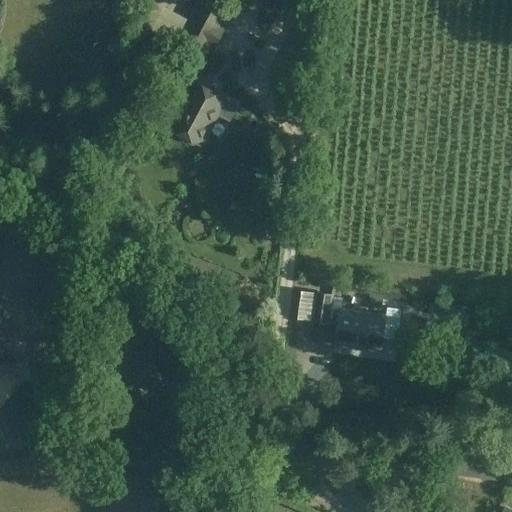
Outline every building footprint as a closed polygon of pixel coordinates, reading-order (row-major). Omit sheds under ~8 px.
[(217,23),(221,16),(196,1),(173,39),(199,55),(204,47),(207,48),(221,25),(217,23)] [(194,82),(170,127),(201,144),(226,98),(194,82)] [(331,308),(333,296),(333,295),(330,294),(330,293),(302,288),(297,319),(331,324),(328,342),(381,350),(386,316),(331,308)] [(367,291),(366,300),(365,308),(379,309),(380,293),(367,291)] [(78,317),(77,337),(108,339),(110,319),(78,317)] [(143,346),(129,355),(136,365),(130,368),(139,382),(144,379),(151,391),(165,383),(143,346)] [(420,469),(422,447),(389,445),(387,445),(385,460),(402,460),(402,469),(420,469)] [(455,477),(496,481),(497,466),(486,465),(487,455),(457,452),(455,477)] [(372,474),(366,461),(357,466),(363,479),(372,474)]
